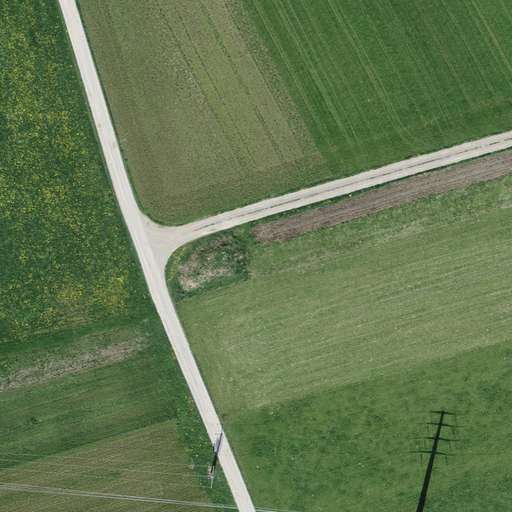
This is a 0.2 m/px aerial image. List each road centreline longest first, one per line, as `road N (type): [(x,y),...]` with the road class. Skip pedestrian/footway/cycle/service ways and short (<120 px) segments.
road 1 (unclassified): [(79,0),(157,248),(257,511)]
road 2 (track): [(157,248),(511,142)]
